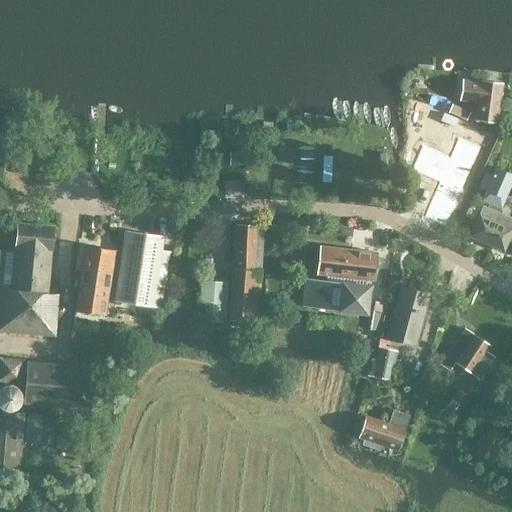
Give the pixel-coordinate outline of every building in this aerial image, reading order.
[(477,123),(499,126),(503,86),(482,84),(481,86),(463,84),(461,104),(479,106),(477,123)] [(452,106),(448,114),(466,123),(470,115),(452,106)] [(420,148),(408,174),(437,186),(422,220),(446,230),(479,150),(456,140),(448,160),(420,148)] [(501,212),(511,186),(511,176),(494,169),(480,203),(487,206),(486,210),(482,208),(469,239),(503,253),(511,233),(511,221),(499,216),(500,212),(501,212)] [(47,295),(51,247),(53,229),(53,228),(52,228),(18,225),(17,225),(17,226),(15,253),(0,252),(0,332),(55,338),(58,296),(47,295)] [(257,323),(263,228),(236,227),(230,322),(257,323)] [(161,308),(169,254),(161,253),(162,240),(125,234),(114,301),(152,306),(152,307),(161,308)] [(104,317),(115,252),(85,248),(75,313),(104,317)] [(366,287),(367,282),(374,283),(377,255),(319,248),(316,276),(326,277),(326,283),(306,281),(303,309),(366,316),(370,288),(366,287)] [(224,324),(227,284),(201,282),(200,304),(207,304),(205,323),(224,324)] [(415,346),(423,315),(428,296),(401,289),(397,303),(395,311),(387,339),(415,346)] [(395,311),(397,303),(389,301),(387,309),(395,311)] [(494,358),(485,352),(489,347),(465,330),(440,367),(449,373),(455,365),(479,381),(494,358)] [(388,382),(391,366),(393,367),(395,356),(379,353),(376,366),(370,365),(367,378),(388,382)] [(0,384),(21,386),(23,363),(23,362),(0,359),(0,384)] [(88,410),(91,369),(26,364),(23,405),(88,410)] [(6,386),(4,386),(3,387),(1,387),(0,387),(0,410),(0,411),(2,411),(4,412),(6,412),(8,412),(9,412),(11,412),(13,411),(15,410),(16,409),(17,407),(18,406),(19,404),(20,402),(20,400),(20,398),(20,397),(19,395),(19,393),(18,391),(16,390),(15,389),(13,388),(12,387),(10,386),(8,386),(6,386)] [(459,406),(466,396),(459,391),(452,401),(459,406)] [(54,421),(55,412),(46,411),(45,420),(54,421)] [(0,477),(17,479),(22,415),(0,412),(0,477)] [(397,452),(409,418),(393,412),(388,426),(365,418),(359,439),(364,441),(362,447),(379,453),(381,446),(397,452)] [(40,445),(42,416),(27,415),(25,444),(40,445)] [(490,464),(504,434),(489,427),(475,456),(490,464)]
